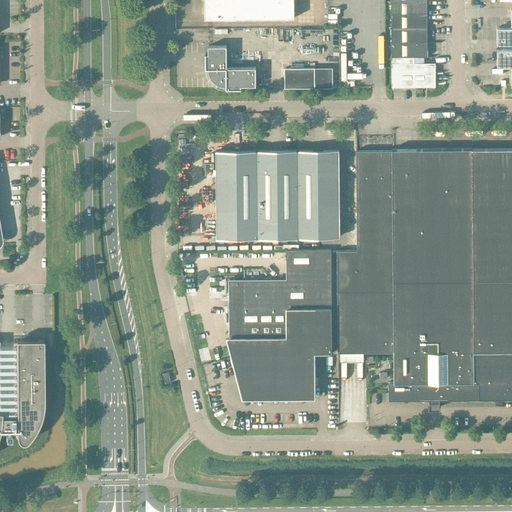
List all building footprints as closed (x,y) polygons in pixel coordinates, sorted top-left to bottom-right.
[(326,22),(326,0),(204,0),(204,28),(297,28),(297,27),(315,27),(315,22),(326,22)] [(427,56),(427,14),(426,0),(390,0),(391,57),(427,56)] [(511,7),(511,8),(511,27),(497,27),(497,66),(511,66),(511,79),(511,7)] [(256,85),(255,67),(226,67),(226,45),(208,46),(208,53),(206,53),(205,53),(205,68),(208,68),(208,71),(209,74),(211,77),(212,79),(215,82),(217,83),(220,85),(223,85),(226,86),(226,88),(241,88),(241,85),(256,85)] [(435,86),(435,62),(391,63),(392,87),(435,86)] [(333,87),(332,67),(284,68),(284,88),(333,87)] [(511,148),(472,149),(472,148),(392,149),(392,150),(356,150),(357,250),(337,250),(338,352),(340,352),(340,360),(364,360),(364,352),(394,352),(394,381),(389,381),(389,399),(429,398),(429,401),(439,401),(439,398),(511,397),(511,148)] [(339,236),(339,149),(216,150),(217,238),(339,236)] [(332,352),(331,249),(286,250),(286,258),(287,258),(287,279),(229,279),(230,337),(245,396),(313,395),(312,356),(313,356),(313,352),(330,352),(332,352)] [(0,430),(18,430),(18,435),(18,437),(19,439),(21,440),(22,440),(24,440),(26,439),(30,433),(34,427),(37,421),(40,414),(41,407),(41,400),(41,348),(43,348),(43,339),(37,339),(37,340),(19,340),(18,340),(17,341),(17,343),(17,344),(17,345),(19,346),(19,347),(16,347),(16,416),(0,415),(0,430)] [(171,382),(168,372),(163,373),(165,383),(171,382)]
